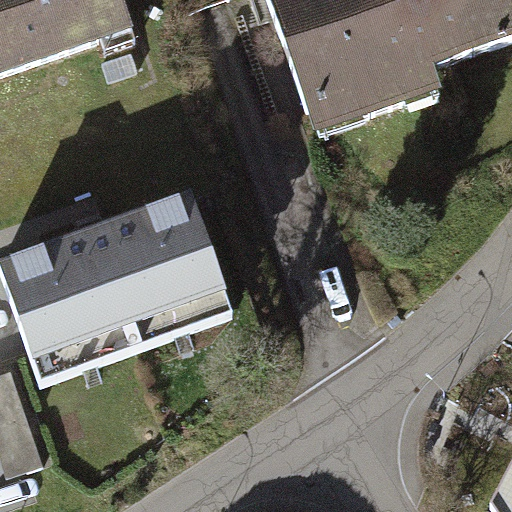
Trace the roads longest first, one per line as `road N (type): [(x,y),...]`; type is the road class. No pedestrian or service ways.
road 1 (residential): [(324,429),(482,296),(511,260)]
road 2 (residential): [(188,511),(324,429)]
